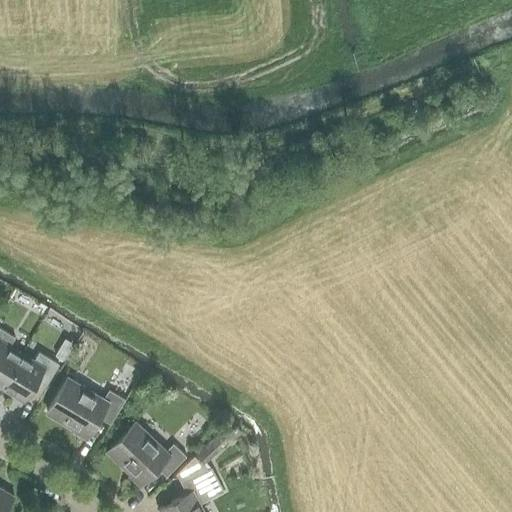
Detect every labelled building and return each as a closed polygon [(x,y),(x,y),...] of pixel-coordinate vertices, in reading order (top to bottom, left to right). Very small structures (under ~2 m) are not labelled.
[(0,385),(1,386),(21,353),(9,346),(14,337),(0,328),(0,385)] [(59,348),(55,355),(64,360),(68,353),(59,348)] [(21,353),(1,386),(24,400),(36,379),(45,384),(58,364),(39,352),(34,361),(21,353)] [(126,395),(133,383),(122,376),(114,388),(126,395)] [(103,398),(68,377),(47,412),(48,412),(50,408),(77,425),(75,428),(87,436),(98,417),(109,424),(124,400),(107,390),(103,398)] [(242,431),(231,420),(221,429),(230,439),(232,441),(242,431)] [(166,451),(135,422),(108,451),(108,452),(111,449),(133,469),(130,472),(141,483),(156,467),(167,477),(186,457),(172,444),(166,451)] [(204,462),(226,442),(216,431),(194,450),(204,462)] [(209,468),(196,455),(178,473),(189,492),(159,508),(160,511),(203,511),(199,504),(225,490),(212,466),(209,468)] [(0,511),(3,511),(14,496),(0,487),(0,511)]
